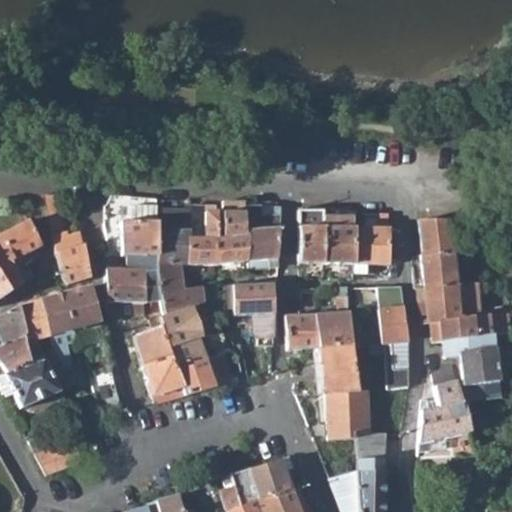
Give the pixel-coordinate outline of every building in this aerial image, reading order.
[(47,221),(56,219),(52,194),(42,193),(47,221)] [(154,222),(155,255),(155,266),(178,266),(187,265),(188,232),(188,229),(189,211),(189,205),(189,201),(160,202),(161,222),(154,222)] [(215,221),(213,264),(245,262),(243,218),(259,217),(259,205),(221,205),(220,221),(215,221)] [(259,205),(259,217),(243,218),(245,262),(264,260),(276,259),(278,229),(278,205),(259,205)] [(153,206),(107,207),(107,223),(102,223),(104,233),(118,232),(119,256),(124,256),(155,255),(154,222),(153,206)] [(322,211),(297,210),(297,228),(322,228),(322,211)] [(342,274),(350,274),(351,265),(352,229),(353,212),(353,211),(322,210),(322,211),(322,228),(321,265),(342,265),(342,274)] [(215,211),(205,211),(203,238),(193,239),(193,233),(188,232),(187,265),(213,264),(215,221),(215,211)] [(189,211),(188,229),(198,228),(199,211),(189,211)] [(371,229),(352,229),(351,265),(350,274),(362,274),(363,265),(387,265),(388,229),(389,214),(371,213),(371,229)] [(26,219),(0,230),(0,279),(7,292),(21,282),(15,270),(12,265),(39,246),(26,219)] [(56,219),(47,221),(52,247),(52,250),(59,278),(64,283),(88,277),(82,245),(77,232),(70,234),(70,229),(59,231),(56,219)] [(418,255),(422,287),(454,282),(456,282),(451,251),(432,253),(428,219),(415,220),(418,255)] [(297,264),(321,265),(322,228),(297,228),(297,264)] [(124,270),(142,270),(143,301),(156,300),(155,266),(155,255),(124,256),(124,270)] [(245,262),(245,270),(265,268),(264,260),(245,262)] [(31,276),(24,264),(15,270),(21,282),(31,276)] [(188,306),(182,290),(178,266),(155,266),(156,300),(160,310),(161,314),(188,306)] [(124,270),(103,269),(104,303),(107,312),(110,312),(123,313),(122,301),(129,301),(129,313),(142,313),(143,306),(143,301),(142,270),(124,270)] [(454,282),(422,287),(424,301),(428,323),(438,322),(467,318),(480,317),(485,316),(496,315),(505,314),(504,305),(479,306),(476,283),(456,282),(454,282)] [(271,314),(270,283),(230,286),(224,286),(225,297),(226,309),(232,309),(233,316),(238,316),(249,315),(250,325),(255,325),(256,334),(255,344),(270,345),(271,320),(271,318),(271,314)] [(40,356),(58,390),(68,386),(63,369),(71,366),(64,343),(73,340),(69,329),(99,320),(90,285),(38,299),(48,334),(52,347),(42,355),(40,356)] [(375,288),(382,354),(386,390),(406,386),(406,370),(390,370),(388,344),(405,343),(399,287),(375,288)] [(201,302),(197,288),(182,290),(188,306),(188,308),(195,306),(195,303),(201,302)] [(312,315),(315,349),(349,346),(343,297),(334,297),(335,314),(312,315)] [(36,337),(48,334),(38,299),(13,306),(21,332),(30,362),(40,356),(42,355),(36,337)] [(418,324),(428,323),(424,301),(415,302),(418,324)] [(0,342),(21,332),(13,306),(0,312),(0,342)] [(156,316),(170,355),(171,361),(204,357),(188,308),(188,306),(161,314),(156,316)] [(312,315),(282,318),(285,351),(299,350),(315,349),(312,315)] [(480,317),(467,318),(438,322),(441,342),(489,337),(492,337),(497,337),(496,315),(485,316),(480,317)] [(146,319),(148,328),(137,331),(129,334),(131,339),(139,365),(170,355),(156,316),(152,317),(146,319)] [(431,343),(441,342),(438,322),(428,323),(431,343)] [(0,342),(0,365),(5,373),(30,362),(21,332),(0,342)] [(441,342),(443,358),(458,357),(461,381),(455,382),(461,402),(463,402),(498,397),(492,337),(489,337),(441,342)] [(406,370),(405,343),(388,344),(390,370),(406,370)] [(315,349),(321,393),(323,394),(324,393),(357,391),(351,345),(349,346),(315,349)] [(204,357),(171,361),(183,394),(221,383),(229,381),(220,351),(213,357),(204,357)] [(170,355),(139,365),(149,396),(151,402),(165,398),(183,394),(171,361),(170,355)] [(30,362),(5,373),(3,374),(13,395),(20,410),(58,390),(40,356),(30,362)] [(414,445),(441,438),(470,432),(463,402),(461,402),(455,382),(450,364),(431,374),(435,407),(418,412),(414,445)] [(111,371),(88,376),(92,392),(94,392),(103,418),(121,412),(116,385),(113,386),(111,371)] [(3,374),(0,375),(0,392),(4,399),(13,395),(3,374)] [(357,391),(324,393),(326,439),(353,438),(353,433),(366,433),(364,391),(357,391)] [(26,440),(33,451),(73,440),(69,428),(26,440)] [(383,433),(366,433),(353,433),(353,438),(354,462),(383,462),(383,433)] [(441,438),(414,445),(414,447),(414,454),(443,447),(441,438)] [(73,440),(33,451),(46,473),(79,463),(73,440)] [(283,471),(291,468),(287,457),(279,459),(283,471)] [(283,471),(279,459),(228,473),(238,504),(253,498),(290,490),(283,471)] [(357,511),(382,511),(383,462),(354,462),(355,474),(358,511),(357,511)] [(340,511),(355,511),(358,511),(355,474),(327,478),(340,511)] [(221,511),(222,511),(214,477),(212,475),(193,481),(202,511),(221,511)] [(290,490),(253,498),(238,504),(222,511),(221,511),(308,511),(299,488),(290,490)] [(191,511),(191,507),(181,510),(176,495),(152,502),(152,504),(123,511),(191,511)]
